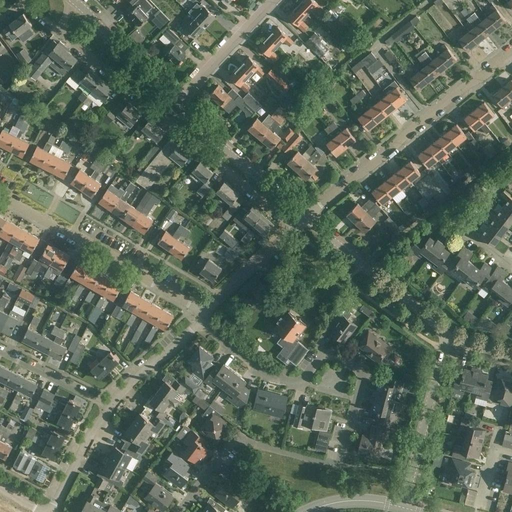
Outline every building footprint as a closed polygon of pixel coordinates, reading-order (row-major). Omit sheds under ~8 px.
[(125,11),(139,26),(149,17),(145,13),(152,6),(146,0),(128,0),(127,1),(131,5),(125,11)] [(302,0),(298,6),(308,15),(314,9),(320,15),(324,11),(318,5),(313,0),(302,0)] [(333,7),(339,13),(346,6),(339,0),(337,0),(334,3),(335,4),(333,7)] [(199,12),(194,17),(205,28),(215,17),(201,3),(196,9),(199,12)] [(487,17),(496,28),(505,20),(493,5),(489,9),(492,13),(487,17)] [(302,21),(308,15),(298,6),(288,16),(298,26),(304,31),(308,27),(302,21)] [(333,7),(333,6),(326,13),(335,21),(339,15),(338,14),(339,13),(333,7)] [(431,14),(439,23),(444,19),(436,10),(431,14)] [(160,11),(155,16),(163,25),(169,19),(168,19),(163,13),(160,11)] [(470,16),(486,36),(496,28),(487,17),(481,21),(474,12),(470,16)] [(21,40),(29,34),(26,30),(32,25),(23,13),(10,24),(10,25),(3,30),(7,34),(13,30),(21,40)] [(191,14),(180,25),(195,39),(205,28),(194,17),(191,14)] [(410,21),(414,26),(420,20),(418,17),(416,16),(410,21)] [(470,16),(466,19),(473,28),(468,32),(477,43),(486,36),(470,16)] [(172,30),(179,24),(174,19),(167,25),(172,30)] [(453,31),(445,21),(438,26),(447,36),(453,31)] [(405,35),(406,35),(410,32),(404,25),(402,27),(400,28),(400,29),(401,30),(404,33),(405,35)] [(278,27),(268,37),(278,46),(284,41),(290,46),(294,42),(287,37),(288,36),(278,27)] [(327,34),(320,27),(305,43),(330,67),(331,66),(335,71),(339,68),(352,57),(345,50),(338,58),(323,44),(325,42),(322,40),(327,34)] [(178,37),(168,28),(163,34),(171,41),(162,51),(177,65),(186,55),(173,43),(178,37)] [(134,40),(140,34),(136,30),(130,35),(134,40)] [(467,51),(477,43),(468,32),(463,36),(460,32),(455,36),(467,51)] [(393,34),(391,36),(392,38),(394,40),(395,41),(396,43),(401,40),(395,33),(393,34)] [(385,42),(386,43),(388,46),(395,41),(394,40),(392,38),(391,36),(385,42)] [(273,52),(278,46),(268,37),(259,46),(269,56),(275,62),(279,58),(273,52)] [(67,47),(60,41),(58,43),(55,47),(51,43),(33,65),(42,72),(49,64),(63,76),(69,69),(78,59),(65,49),(67,47)] [(443,52),(438,56),(447,67),(456,59),(444,44),(439,48),(443,52)] [(16,54),(24,65),(32,59),(24,49),(16,54)] [(437,75),(447,67),(438,56),(432,60),(423,49),(419,52),(422,54),(421,55),(437,75)] [(293,60),(286,53),(282,57),(289,64),(293,60)] [(419,71),(428,82),(437,75),(421,55),(417,58),(424,67),(419,71)] [(239,67),(249,77),(255,71),(261,77),(265,73),(259,67),(249,57),(239,67)] [(379,59),(375,61),(380,67),(384,65),(379,59)] [(355,73),(364,66),(361,62),(352,70),(355,73)] [(272,69),(292,88),(298,82),(278,63),(272,69)] [(249,77),(239,67),(230,77),(240,86),(246,92),(250,88),(244,82),(249,77)] [(92,91),(102,79),(90,69),(80,80),(92,91)] [(292,88),(272,69),(266,75),(274,83),(274,84),(284,94),(290,87),(292,88)] [(418,90),(428,82),(419,71),(414,75),(411,71),(406,75),(418,90)] [(102,79),(92,91),(88,96),(83,102),(88,107),(93,101),(100,107),(105,101),(114,90),(102,79)] [(511,80),(502,88),(511,98),(511,97),(511,80)] [(14,83),(9,89),(14,93),(19,87),(14,83)] [(232,99),(218,85),(209,94),(224,108),(232,99)] [(318,85),(309,93),(314,99),(324,91),(318,85)] [(387,95),(397,107),(406,100),(396,87),(387,95)] [(511,98),(502,88),(492,96),(505,111),(510,107),(506,102),(511,98)] [(13,97),(2,89),(0,92),(0,95),(11,103),(13,97)] [(355,93),(356,94),(355,94),(360,100),(366,94),(362,90),(360,92),(358,90),(355,93)] [(78,98),(83,102),(88,96),(83,92),(78,98)] [(239,95),(255,111),(261,105),(248,93),(243,98),(239,95)] [(354,104),(360,100),(355,94),(350,99),(354,104)] [(255,111),(239,95),(233,101),(248,114),(246,116),(249,119),(250,117),(255,111)] [(397,107),(387,95),(377,103),(387,115),(397,107)] [(30,109),(19,101),(16,107),(28,112),(30,109)] [(119,103),(114,110),(118,114),(117,116),(130,127),(134,123),(136,121),(142,113),(129,102),(124,107),(119,103)] [(484,102),(474,110),(490,130),(491,130),(484,122),(494,115),(484,102)] [(368,110),(378,122),(387,115),(377,103),(368,110)] [(269,128),(274,122),(283,111),(278,107),(271,116),(269,114),(262,122),(257,118),(248,128),(260,138),(269,128)] [(327,113),(324,108),(318,112),(322,117),(327,113)] [(368,130),(378,122),(368,110),(358,118),(368,130)] [(486,134),(490,130),(474,110),(464,118),(474,130),(480,126),(486,134)] [(105,117),(108,119),(111,122),(116,116),(110,111),(105,117)] [(287,116),(283,111),(274,122),(278,126),(287,116)] [(0,144),(10,149),(24,120),(19,118),(15,126),(13,125),(9,133),(3,130),(0,134),(0,144)] [(24,120),(10,149),(23,156),(30,143),(20,138),(23,132),(25,132),(29,123),(24,120)] [(146,133),(157,142),(165,132),(150,120),(142,129),(138,134),(142,138),(146,133)] [(260,138),(272,148),(281,138),(275,133),(280,127),(278,126),(274,122),(269,128),(260,138)] [(328,126),(346,148),(356,140),(346,128),(342,131),(338,127),(337,128),(332,122),(328,126)] [(456,124),(447,132),(453,140),(457,144),(466,137),(456,124)] [(346,148),(328,126),(324,129),(328,134),(327,135),(331,140),(326,144),(336,156),(346,148)] [(447,132),(437,140),(447,152),(457,144),(447,132)] [(302,138),(297,133),(282,149),(287,154),(302,138)] [(30,160),(42,166),(52,145),(56,137),(51,135),(47,142),(43,149),(37,147),(30,160)] [(191,154),(171,138),(163,148),(149,164),(136,180),(148,190),(172,160),(175,163),(177,160),(182,165),(191,154)] [(478,144),(474,139),(468,143),(472,149),(478,144)] [(501,144),(504,148),(511,143),(507,139),(501,144)] [(437,140),(428,147),(438,160),(447,152),(437,140)] [(52,145),(42,166),(53,172),(60,158),(63,151),(67,143),(62,141),(59,148),(52,145)] [(504,148),(501,144),(495,149),(489,142),(482,148),(490,158),(498,152),(498,153),(504,148)] [(73,146),(67,143),(63,151),(69,153),(73,146)] [(143,159),(149,164),(163,148),(157,143),(143,159)] [(288,162),(297,171),(315,151),(310,146),(302,155),(298,151),(288,162)] [(428,167),(438,160),(428,147),(418,155),(428,167)] [(92,151),(87,148),(80,158),(86,161),(92,151)] [(313,164),(321,155),(316,150),(315,151),(297,171),(306,179),(317,168),(313,164)] [(95,170),(90,177),(103,159),(98,156),(90,167),(95,170)] [(113,157),(109,163),(114,166),(118,161),(113,157)] [(71,164),(60,158),(53,172),(64,177),(71,164)] [(90,177),(82,189),(92,197),(101,184),(95,180),(101,171),(111,178),(117,169),(103,159),(90,177)] [(472,164),(477,170),(483,166),(478,159),(472,164)] [(401,169),(410,181),(420,174),(410,161),(401,169)] [(188,176),(200,187),(197,191),(203,197),(213,185),(207,180),(213,173),(200,162),(188,176)] [(477,170),(472,164),(472,165),(473,166),(467,171),(471,176),(477,170)] [(71,182),(82,189),(90,177),(80,169),(71,182)] [(391,177),(401,189),(410,181),(401,169),(391,177)] [(455,181),(458,186),(468,178),(464,174),(455,181)] [(391,196),(401,189),(391,177),(382,184),(391,196)] [(458,186),(455,181),(448,186),(452,191),(458,186)] [(130,194),(135,185),(130,182),(125,191),(130,194)] [(239,195),(224,182),(216,191),(231,204),(230,206),(236,211),(241,205),(235,200),(239,195)] [(111,210),(125,191),(120,187),(119,189),(111,184),(107,189),(99,201),(111,210)] [(382,204),(391,196),(382,184),(372,192),(382,204)] [(417,190),(424,199),(427,197),(420,187),(417,190)] [(431,208),(428,203),(424,199),(417,190),(417,189),(423,197),(417,202),(422,208),(425,212),(431,208)] [(148,190),(136,209),(130,205),(122,217),(132,224),(153,194),(148,190)] [(111,210),(122,217),(130,205),(125,201),(130,194),(125,191),(111,210)] [(503,207),(511,214),(511,198),(503,192),(501,195),(507,201),(503,207)] [(132,224),(145,233),(153,221),(147,216),(156,202),(155,201),(158,197),(153,194),(132,224)] [(428,203),(431,208),(438,203),(434,198),(428,203)] [(356,223),(375,203),(372,199),(367,204),(366,203),(361,207),(357,203),(347,214),(356,223)] [(481,199),(478,203),(478,204),(479,204),(484,208),(488,211),(491,208),(492,207),(481,199)] [(380,208),(375,203),(356,223),(365,232),(376,221),(371,217),(380,208)] [(247,231),(249,229),(262,214),(252,206),(247,212),(243,208),(233,219),(247,231)] [(409,207),(404,211),(409,218),(414,214),(409,207)] [(509,227),(511,222),(511,214),(503,207),(498,213),(491,208),(488,211),(509,227)] [(179,212),(172,208),(166,217),(173,221),(179,212)] [(233,213),(227,209),(222,216),(227,221),(233,214),(233,213)] [(501,236),(509,227),(488,211),(486,214),(493,220),(488,226),(501,236)] [(261,238),(262,239),(265,235),(274,224),(262,214),(249,229),(261,238)] [(415,214),(409,219),(412,223),(419,218),(415,214)] [(399,228),(389,217),(384,221),(394,232),(399,228)] [(406,228),(412,223),(409,219),(403,224),(406,228)] [(0,234),(10,240),(18,226),(7,220),(0,232),(0,234)] [(170,250),(178,239),(185,228),(180,224),(172,236),(166,231),(158,242),(170,250)] [(29,233),(18,226),(10,240),(15,243),(8,256),(14,259),(29,233)] [(494,246),(501,236),(488,226),(483,233),(476,227),(474,230),(494,246)] [(191,232),(185,228),(181,234),(186,238),(191,232)] [(40,239),(29,233),(14,259),(19,262),(26,249),(32,252),(40,239)] [(261,238),(258,242),(263,245),(269,239),(265,235),(262,239),(261,238)] [(429,258),(443,240),(439,237),(436,242),(430,237),(427,241),(421,236),(408,248),(420,257),(423,253),(429,258)] [(178,239),(170,250),(182,258),(190,247),(178,239)] [(443,240),(429,258),(435,262),(432,266),(442,274),(452,260),(446,255),(449,252),(443,247),(447,243),(443,240)] [(49,269),(59,250),(48,244),(38,261),(34,259),(26,273),(31,276),(34,270),(39,273),(43,265),(49,269)] [(238,252),(229,246),(223,254),(233,260),(238,252)] [(452,269),(463,277),(473,265),(467,260),(472,253),(463,246),(452,260),(453,260),(454,258),(458,261),(452,269)] [(49,269),(44,276),(49,279),(53,272),(59,275),(54,284),(58,286),(64,277),(60,274),(70,256),(59,250),(49,269)] [(207,261),(201,256),(195,265),(202,269),(200,271),(213,280),(222,268),(213,263),(209,259),(207,261)] [(26,273),(34,259),(33,259),(28,269),(20,264),(12,278),(20,282),(26,273)] [(75,293),(90,267),(79,261),(71,275),(81,281),(74,293),(75,293)] [(8,268),(0,264),(0,263),(0,273),(4,276),(8,268)] [(463,277),(479,289),(494,270),(485,263),(480,270),(473,265),(463,277)] [(479,289),(475,295),(476,296),(482,287),(488,291),(497,299),(508,285),(502,280),(507,273),(498,266),(494,270),(479,289)] [(92,287),(100,274),(90,267),(75,293),(75,294),(79,296),(87,284),(92,287)] [(92,287),(103,294),(111,280),(100,274),(92,287)] [(73,282),(64,277),(58,286),(63,289),(64,288),(69,290),(73,282)] [(270,291),(256,279),(247,290),(261,302),(270,291)] [(111,280),(103,294),(114,300),(122,286),(111,280)] [(511,287),(508,285),(497,299),(507,306),(511,299),(511,287)] [(17,299),(29,306),(34,296),(22,289),(17,299)] [(123,304),(134,311),(141,297),(130,291),(123,304)] [(94,294),(90,292),(85,300),(90,302),(94,294)] [(2,296),(0,300),(0,328),(2,330),(11,311),(9,314),(2,311),(9,299),(2,296)] [(34,296),(29,306),(30,306),(30,305),(36,308),(40,299),(34,296)] [(134,311),(144,317),(152,303),(141,297),(134,311)] [(101,298),(96,306),(97,306),(90,319),(94,321),(101,308),(100,308),(105,300),(101,298)] [(354,303),(347,298),(334,316),(339,321),(331,332),(344,342),(356,326),(347,319),(352,314),(348,311),(354,303)] [(235,301),(227,312),(232,316),(240,305),(235,301)] [(115,308),(111,314),(116,317),(120,309),(123,304),(119,302),(115,308)] [(152,303),(144,317),(155,323),(162,311),(163,309),(152,303)] [(11,311),(23,315),(25,309),(13,305),(11,311)] [(125,312),(120,309),(116,317),(121,320),(125,312)] [(163,309),(162,311),(155,323),(166,329),(174,316),(163,309)] [(24,317),(11,311),(2,330),(11,334),(16,324),(19,325),(24,317)] [(296,318),(297,317),(289,312),(284,318),(281,316),(277,321),(279,323),(275,328),(283,333),(281,335),(282,336),(278,343),(283,347),(276,356),(284,362),(287,358),(296,365),(308,349),(298,341),(297,342),(294,340),(300,332),(301,332),(306,326),(305,325),(306,324),(300,320),(299,321),(296,318)] [(40,318),(34,315),(31,323),(37,325),(40,318)] [(135,318),(131,315),(126,323),(131,326),(135,318)] [(473,315),(469,321),(474,325),(479,319),(473,315)] [(485,316),(475,328),(483,330),(490,321),(485,316)] [(146,324),(142,321),(130,342),(135,344),(146,324)] [(51,333),(56,336),(60,328),(54,325),(51,333)] [(22,340),(35,346),(41,335),(28,328),(22,340)] [(60,328),(48,353),(61,359),(67,348),(61,345),(64,338),(63,338),(66,331),(60,328)] [(152,328),(145,340),(150,343),(157,330),(152,328)] [(393,349),(369,330),(358,345),(371,355),(370,357),(378,362),(379,360),(386,364),(390,359),(396,363),(401,356),(394,351),(393,352),(392,351),(393,349)] [(54,341),(53,341),(41,335),(35,346),(48,353),(54,341)] [(74,353),(76,348),(79,343),(73,340),(68,349),(74,353)] [(79,343),(76,348),(82,351),(85,346),(79,343)] [(192,372),(203,381),(215,365),(210,360),(213,356),(200,346),(189,359),(194,363),(191,367),(192,371),(193,371),(192,372)] [(82,351),(76,348),(74,353),(70,361),(76,364),(81,355),(82,351)] [(101,361),(109,370),(119,361),(110,352),(101,361)] [(109,370),(101,361),(91,370),(100,379),(109,370)] [(0,379),(6,383),(12,371),(0,364),(0,379)] [(203,381),(213,388),(217,383),(224,387),(235,373),(223,365),(220,368),(215,365),(203,381)] [(472,390),(477,369),(472,368),(471,371),(464,369),(463,374),(458,372),(452,390),(463,393),(464,388),(472,390)] [(481,370),(477,369),(472,390),(478,392),(477,397),(487,400),(492,381),(486,380),(488,375),(480,373),(481,370)] [(19,389),(25,377),(12,371),(6,383),(19,389)] [(246,381),(235,373),(224,387),(230,392),(226,397),(238,406),(247,401),(250,391),(242,386),(246,381)] [(179,382),(194,393),(200,386),(198,385),(184,374),(179,382)] [(25,377),(19,389),(32,396),(38,384),(25,377)] [(374,390),(372,395),(394,401),(396,390),(401,392),(404,381),(386,377),(385,384),(379,383),(377,391),(374,390)] [(511,382),(499,378),(493,397),(502,400),(501,404),(510,407),(511,400),(511,390),(510,389),(511,382)] [(158,391),(171,401),(176,405),(178,406),(181,402),(179,401),(180,400),(178,398),(181,393),(186,388),(175,379),(171,385),(165,381),(161,387),(158,391)] [(9,391),(4,388),(0,394),(0,395),(6,398),(9,391)] [(199,388),(195,394),(202,399),(206,394),(199,388)] [(44,389),(39,399),(50,404),(55,395),(44,389)] [(287,397),(258,390),(253,409),(282,417),(287,397)] [(171,401),(158,391),(150,401),(155,405),(151,411),(155,414),(155,415),(162,420),(167,413),(163,411),(171,401)] [(22,397),(16,394),(13,402),(10,408),(14,410),(18,404),(18,405),(22,397)] [(197,405),(201,399),(196,395),(192,401),(197,405)] [(394,401),(372,395),(371,401),(374,402),(372,410),(377,412),(375,419),(393,424),(395,413),(391,412),(394,401)] [(59,409),(75,417),(81,405),(69,399),(66,405),(59,402),(56,407),(59,409)] [(218,412),(210,406),(201,399),(197,405),(206,411),(202,415),(209,420),(205,427),(206,433),(216,441),(227,427),(218,419),(221,414),(218,412)] [(39,400),(36,406),(42,408),(45,403),(39,400)] [(34,409),(26,405),(20,417),(28,421),(34,409)] [(303,423),(320,428),(317,438),(329,441),(331,433),(325,432),(331,411),(307,406),(306,407),(299,405),(293,426),(302,428),(303,423)] [(59,409),(53,421),(69,428),(75,417),(59,409)] [(464,418),(472,420),(474,414),(466,412),(464,418)] [(133,422),(149,434),(153,429),(157,433),(165,423),(172,428),(172,427),(165,422),(162,420),(155,415),(150,421),(140,413),(133,422)] [(465,439),(482,444),(485,430),(472,427),(474,421),(472,420),(464,418),(462,418),(459,429),(468,431),(465,439)] [(149,434),(133,422),(125,432),(136,440),(131,446),(140,452),(142,454),(149,443),(145,440),(149,434)] [(185,425),(177,435),(190,445),(184,453),(198,464),(208,450),(202,445),(205,440),(185,425)] [(375,426),(372,426),(369,439),(362,437),(358,451),(377,456),(379,447),(381,447),(386,429),(375,426)] [(12,430),(6,427),(2,434),(8,437),(12,430)] [(28,432),(35,435),(37,430),(31,427),(28,432)] [(44,432),(41,438),(59,447),(65,436),(54,430),(51,436),(44,432)] [(35,435),(28,432),(26,437),(25,440),(30,443),(31,439),(32,440),(35,435)] [(8,437),(2,434),(0,438),(0,455),(6,458),(12,447),(5,443),(8,437)] [(511,448),(511,435),(505,434),(503,442),(502,445),(511,448)] [(59,447),(41,438),(38,444),(45,448),(42,454),(44,455),(53,459),(59,447)] [(329,441),(317,438),(314,449),(326,452),(329,441)] [(482,444),(465,439),(463,447),(455,445),(454,448),(451,456),(464,460),(466,454),(478,458),(481,448),(482,444)] [(109,458),(126,467),(131,456),(136,459),(140,452),(131,446),(127,443),(122,450),(116,447),(109,458)] [(37,461),(20,452),(15,462),(20,464),(19,467),(22,468),(25,471),(29,472),(30,470),(32,471),(31,473),(43,479),(50,467),(38,460),(37,461)] [(190,465),(172,452),(165,461),(163,464),(169,468),(164,474),(181,488),(188,478),(184,474),(190,465)] [(435,452),(432,465),(437,466),(438,463),(441,464),(443,454),(435,452)] [(126,467),(109,458),(103,469),(108,472),(105,479),(113,483),(121,488),(124,481),(120,479),(126,467)] [(466,462),(452,458),(449,471),(454,473),(451,484),(461,486),(462,484),(470,486),(474,471),(470,469),(471,464),(466,462)] [(503,490),(511,492),(511,463),(508,462),(505,473),(507,474),(503,490)] [(159,478),(148,470),(142,478),(153,485),(159,478)] [(105,479),(97,474),(96,475),(99,476),(94,485),(109,492),(113,483),(105,479)] [(237,487),(227,480),(216,495),(232,507),(240,497),(248,503),(254,494),(240,483),(237,487)] [(173,497),(156,484),(145,497),(163,510),(173,497)] [(97,511),(100,507),(103,502),(96,498),(96,497),(91,494),(80,511),(97,511)] [(100,507),(97,511),(119,511),(121,511),(111,506),(103,502),(100,507)] [(226,509),(217,502),(214,507),(209,503),(202,511),(223,511),(224,511),(226,509)]
